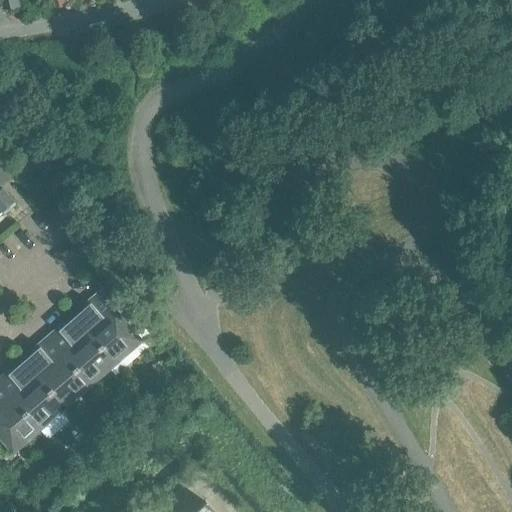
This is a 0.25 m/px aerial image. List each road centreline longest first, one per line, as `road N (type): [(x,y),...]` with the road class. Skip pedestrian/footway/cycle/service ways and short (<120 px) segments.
road 1 (residential): [(0,35),(151,0)]
road 2 (residential): [(0,102),(86,212)]
